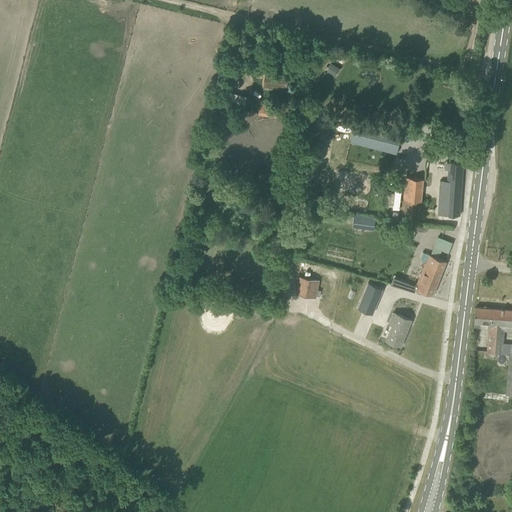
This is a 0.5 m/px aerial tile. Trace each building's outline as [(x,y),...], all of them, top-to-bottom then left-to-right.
[(327,71),(335,76),(340,68),(332,63),(327,71)] [(263,88),(287,90),(288,75),(265,73),(263,88)] [(222,106),(244,111),(248,96),(226,91),(222,106)] [(294,120),(296,109),(260,103),(258,114),(294,120)] [(350,141),(397,153),(402,134),(355,122),(350,141)] [(438,214),(443,214),(460,215),(463,163),(449,162),(445,162),(445,169),(449,169),(448,180),(440,180),(438,214)] [(421,201),(422,193),(423,178),(406,177),(402,214),(416,215),(417,201),(421,201)] [(400,209),(402,192),(387,190),(386,204),(393,204),(393,208),(400,209)] [(352,227),(367,229),(369,216),(354,214),(352,227)] [(426,261),(415,287),(424,291),(433,295),(443,270),(444,269),(443,269),(447,261),(453,242),(438,236),(431,254),(423,251),(420,259),(426,261)] [(299,276),(296,293),(316,297),(320,280),(299,276)] [(393,276),(391,281),(413,289),(415,284),(393,276)] [(375,309),(383,288),(369,282),(368,282),(357,307),(373,314),(375,309)] [(474,322),(474,327),(487,328),(487,329),(489,330),(487,353),(502,354),(503,350),(510,350),(507,395),(511,395),(511,343),(503,343),(504,331),(511,331),(511,309),(475,307),(474,322)] [(387,339),(401,345),(404,337),(403,336),(405,332),(406,333),(411,319),(394,312),(389,323),(393,324),(387,339)]
